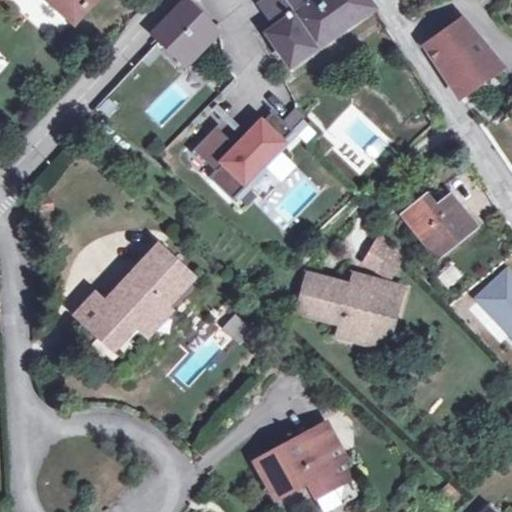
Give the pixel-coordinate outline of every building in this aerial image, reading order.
[(46,0),(73,23),(94,0),(46,0)] [(294,16),(282,0),(269,0),(262,6),(278,28),(294,16)] [(282,0),(294,16),(278,28),(267,35),(291,69),(375,10),(367,0),(282,0)] [(215,31),(186,2),(152,36),(157,42),(183,65),(215,31)] [(462,21),(426,47),(459,97),(500,68),(462,21)] [(217,105),(212,110),(236,134),(241,129),(217,105)] [(259,127),(251,119),(247,124),(275,150),(293,132),(273,112),(259,127)] [(309,127),(304,122),(294,133),(276,151),(281,155),(309,127)] [(215,172),(208,179),(228,198),(275,150),(247,124),(241,129),(236,134),(229,141),(216,128),(193,151),(215,172)] [(228,198),(233,202),(249,185),(246,182),(276,151),(275,150),(228,198)] [(249,185),(250,187),(281,155),(276,151),(246,182),(249,185)] [(440,190),(406,217),(437,256),(472,228),(440,190)] [(378,246),(364,266),(385,279),(398,260),(378,246)] [(77,317),(113,350),(135,325),(142,332),(180,290),(191,278),(159,248),(148,260),(101,312),(90,301),(77,317)] [(350,291),(351,288),(307,277),(298,312),(341,324),(338,336),(376,347),(383,319),(391,321),(400,290),(366,281),(365,284),(362,294),(350,291)] [(354,280),(351,288),(350,291),(362,294),(365,284),(354,280)] [(221,331),(240,343),(250,327),(231,315),(221,331)] [(383,319),(376,347),(385,349),(391,321),(383,319)] [(313,499),(322,495),(340,485),(339,483),(346,479),(338,462),(342,460),(325,428),(257,464),(276,499),(305,483),(313,499)]
